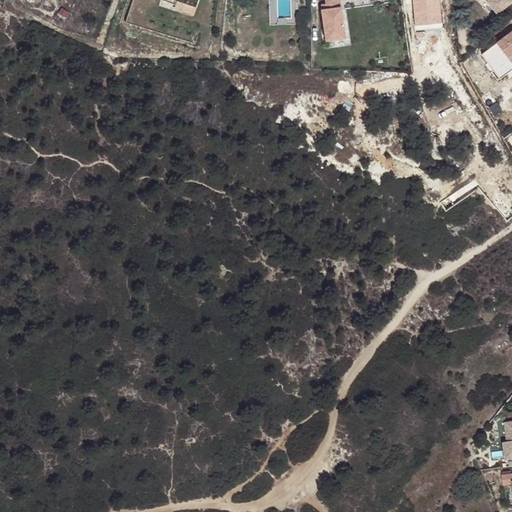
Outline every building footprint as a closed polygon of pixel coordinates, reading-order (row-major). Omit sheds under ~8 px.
[(196,6),(177,0),(175,6),(194,13),(196,6)] [(347,36),(341,0),(327,0),(328,2),(329,7),(323,8),(328,39),(347,36)] [(511,0),(489,0),(499,13),(511,1),(511,0)] [(511,30),(482,54),(501,77),(511,68),(511,30)] [(511,420),(511,421),(511,431),(505,432),(506,441),(503,441),(505,458),(511,457),(511,420)] [(511,472),(501,474),(502,484),(511,482),(511,472)]
